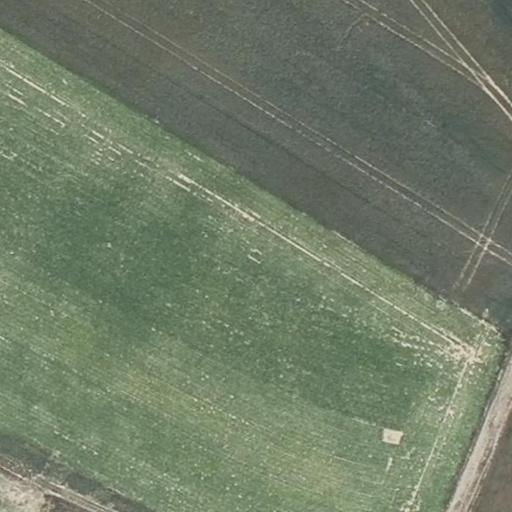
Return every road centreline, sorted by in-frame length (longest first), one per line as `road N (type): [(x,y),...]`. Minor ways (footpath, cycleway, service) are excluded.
road 1 (track): [(511,379),(457,511)]
road 2 (track): [(0,456),(121,511)]
